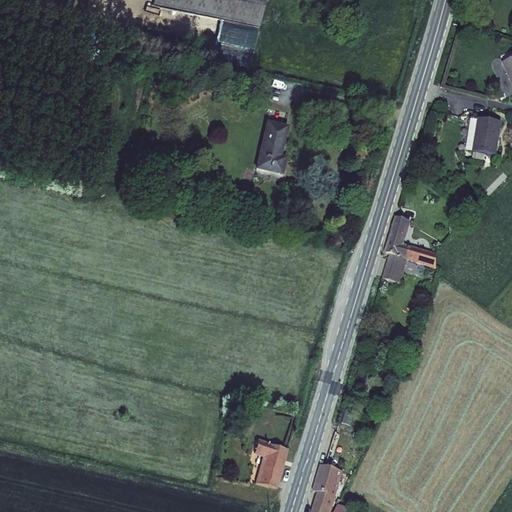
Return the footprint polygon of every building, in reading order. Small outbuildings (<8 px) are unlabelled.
[(264,0),(150,0),(150,3),(259,26),(264,0)] [(355,17),(356,27),(365,26),(364,15),(356,15),(354,0),(341,0),(343,12),(340,12),(340,16),(343,16),(343,18),(355,17)] [(478,112),(471,110),(467,127),(474,129),(478,112)] [(490,151),(499,118),(478,112),(474,129),(467,127),(463,144),(490,151)] [(280,118),(269,165),(282,169),(283,165),(298,168),(301,153),(293,151),(300,123),(280,118)] [(407,223),(394,220),(384,255),(387,256),(380,280),(394,285),(402,260),(435,270),(436,251),(426,249),(425,254),(416,251),(417,248),(413,247),(412,249),(400,246),(407,223)] [(270,449),(264,474),(281,478),(290,441),(263,434),(259,449),(261,450),(262,447),(270,449)] [(343,464),(326,459),(318,485),(321,486),(314,509),(325,511),(333,511),(348,466),(343,464)] [(357,511),(359,507),(340,501),(334,511),(357,511)]
